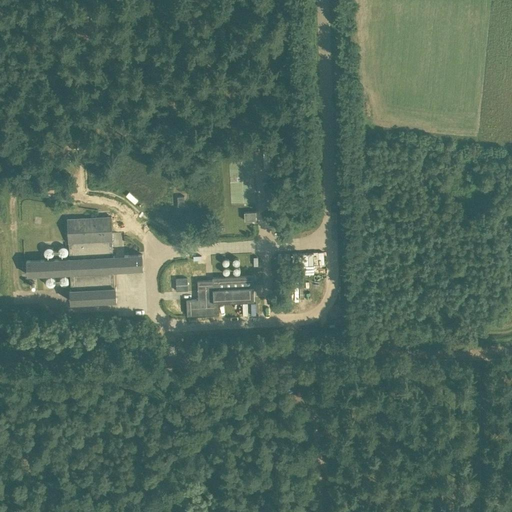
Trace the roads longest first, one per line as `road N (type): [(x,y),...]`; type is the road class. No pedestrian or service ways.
road 1 (track): [(511,351),(0,367)]
road 2 (unclassified): [(329,246),(317,0)]
road 3 (track): [(120,511),(214,428),(315,418)]
road 4 (track): [(298,357),(322,432),(325,511)]
